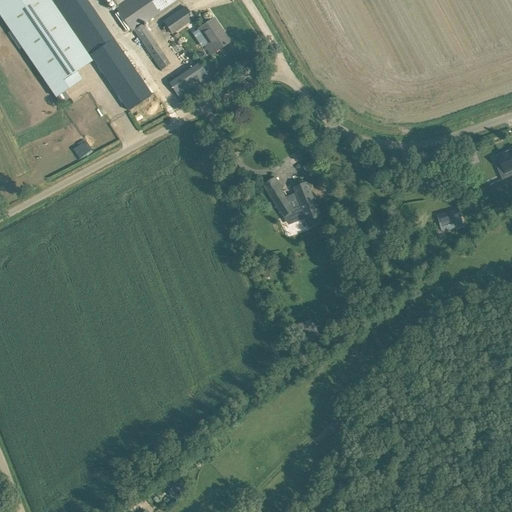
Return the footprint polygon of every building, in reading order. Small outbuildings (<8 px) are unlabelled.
[(91,61),(86,52),(50,0),(0,0),(0,15),(56,97),(82,79),(76,71),(91,61)] [(113,0),(120,10),(132,26),(134,30),(142,25),(177,0),(127,0),(126,0),(113,0)] [(163,22),(171,34),(193,19),(185,8),(163,22)] [(120,10),(114,14),(126,31),(132,26),(120,10)] [(94,17),(73,31),(85,47),(90,55),(110,41),(105,33),(94,17)] [(199,28),(209,43),(204,45),(211,55),(228,43),(221,32),(222,31),(214,18),(199,28)] [(150,37),(142,25),(134,30),(142,42),(150,37)] [(160,51),(150,37),(142,42),(152,57),(160,51)] [(110,41),(90,55),(128,111),(151,95),(113,39),(110,41)] [(169,64),(160,51),(152,57),(161,70),(169,64)] [(215,70),(207,75),(199,63),(170,83),(181,100),(218,75),(215,70)] [(511,150),(498,156),(502,165),(506,173),(511,169),(511,150)] [(492,185),(491,186),(496,196),(511,188),(511,176),(503,181),(499,182),(503,192),(496,195),(492,186),(493,186),(492,185)] [(275,178),(264,185),(283,216),(283,217),(289,225),(305,219),(309,228),(322,223),(320,216),(321,216),(307,182),(294,187),(296,193),(286,197),(282,192),(284,191),(275,178)] [(436,214),(441,232),(463,226),(458,208),(436,214)] [(262,271),(266,280),(272,277),(267,268),(262,271)] [(313,318),(298,325),(306,341),(320,334),(313,318)] [(166,492),(175,501),(182,495),(173,485),(166,492)]
